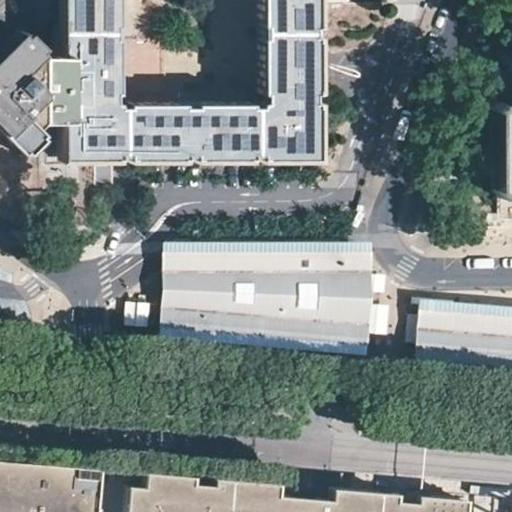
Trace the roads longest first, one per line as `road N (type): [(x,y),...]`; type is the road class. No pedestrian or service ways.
road 1 (tertiary): [(0,357),(511,400)]
road 2 (residential): [(511,277),(416,275),(388,251),(381,225),(473,0)]
